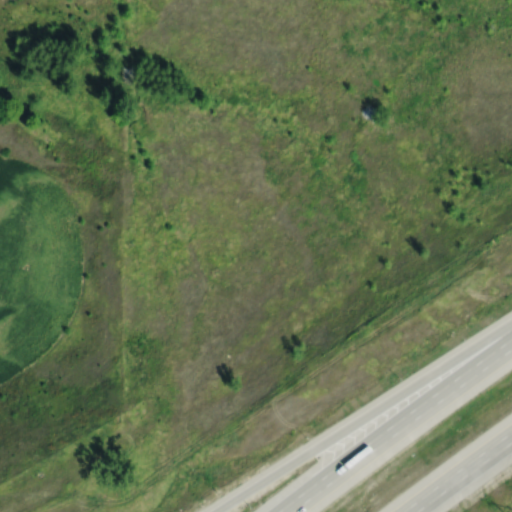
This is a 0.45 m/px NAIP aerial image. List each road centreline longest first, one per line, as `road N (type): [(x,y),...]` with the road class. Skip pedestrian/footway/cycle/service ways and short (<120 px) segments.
road 1 (motorway): [(511,327),(212,511)]
road 2 (motorway): [(511,341),(282,511)]
road 3 (motorway): [(405,511),(511,435)]
